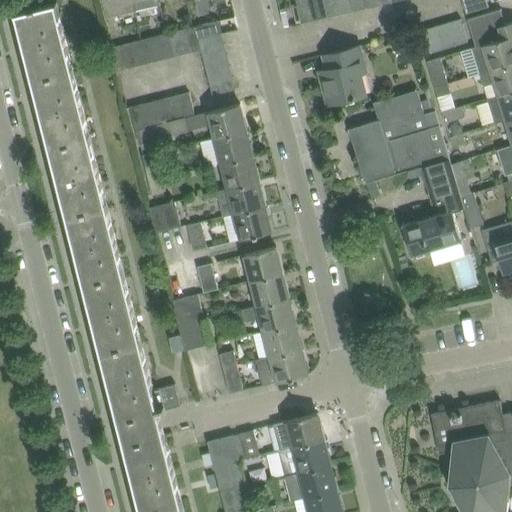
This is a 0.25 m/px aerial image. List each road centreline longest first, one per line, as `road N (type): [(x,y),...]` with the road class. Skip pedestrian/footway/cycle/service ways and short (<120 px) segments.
road 1 (residential): [(96,511),(0,120)]
road 2 (residential): [(347,388),(250,0)]
road 3 (residential): [(347,388),(511,350)]
road 4 (residential): [(209,419),(347,388)]
road 5 (residential): [(380,511),(347,388)]
